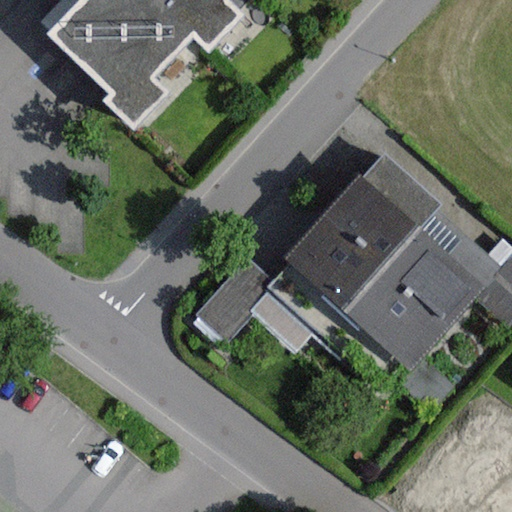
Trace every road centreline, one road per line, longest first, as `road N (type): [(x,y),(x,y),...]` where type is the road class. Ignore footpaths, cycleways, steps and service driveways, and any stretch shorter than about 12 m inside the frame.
road 1 (residential): [(424,0),(123,333)]
road 2 (residential): [(357,511),(123,333)]
road 3 (residential): [(123,333),(0,242)]
